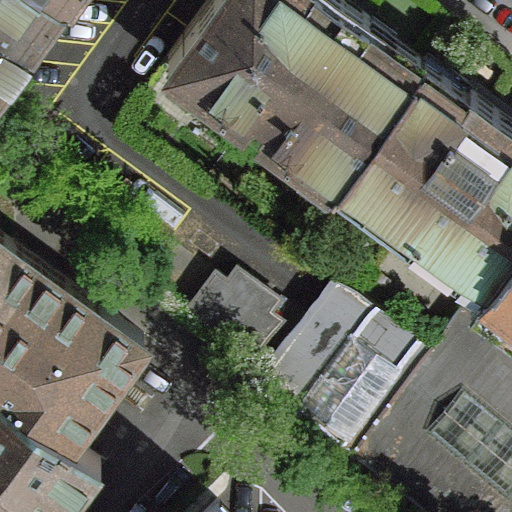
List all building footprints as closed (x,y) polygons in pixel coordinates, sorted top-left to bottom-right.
[(0,0),(0,78),(56,0),(0,0)] [(343,161),(424,51),(354,0),(210,0),(172,55),(249,110),(270,82),(283,92),(262,119),(336,173),(343,161)] [(490,265),(511,234),(511,114),(424,51),(343,161),(490,265)] [(0,385),(73,435),(146,332),(0,224),(0,385)] [(511,234),(490,265),(479,280),(511,304),(511,234)] [(257,350),(283,315),(272,306),(281,294),(241,262),(230,277),(219,269),(193,302),(257,350)] [(263,380),(362,457),(438,344),(342,276),(263,380)] [(511,511),(511,342),(503,335),(465,303),(438,344),(362,457),(427,511),(511,511)] [(73,435),(0,385),(0,511),(58,511),(103,457),(73,435)] [(236,511),(221,496),(204,511),(236,511)]
